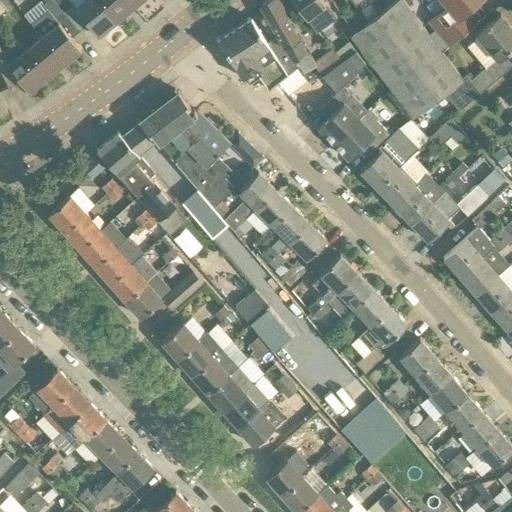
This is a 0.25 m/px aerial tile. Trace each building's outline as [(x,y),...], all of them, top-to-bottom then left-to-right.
[(115,22),(97,0),(85,0),(76,8),(72,4),(63,11),(52,0),(47,0),(43,4),(47,10),(31,24),(41,37),(63,64),(82,49),(81,48),(80,49),(71,38),(88,24),(97,35),(96,35),(97,36),(115,22)] [(52,0),(63,11),(72,4),(69,0),(52,0)] [(125,0),(97,0),(115,22),(132,8),(125,0)] [(313,68),(307,55),(299,40),(276,0),(265,0),(260,4),(277,35),(285,49),(293,62),(293,63),(301,77),(303,75),(313,68)] [(323,0),(293,0),(306,17),(316,32),(336,18),(323,0)] [(398,0),(384,11),(446,93),(467,77),(465,75),(461,78),(403,0),(398,0)] [(433,26),(450,46),(474,25),(463,13),(479,0),(445,0),(449,4),(436,15),(440,20),(433,26)] [(445,94),(446,93),(384,11),(350,36),(413,119),(445,94)] [(485,67),(484,68),(473,76),(469,72),(465,75),(467,77),(480,93),(495,81),(511,66),(511,64),(503,54),(511,46),(511,27),(501,14),(477,34),(479,36),(468,46),(485,67)] [(292,88),(305,80),(303,75),(301,77),(293,63),(293,62),(285,49),(277,35),(267,42),(251,18),(217,39),(242,78),(254,70),(269,90),(286,77),(292,88)] [(25,50),(47,77),(63,64),(41,37),(25,50)] [(47,77),(25,50),(16,41),(2,51),(0,48),(0,72),(8,89),(19,79),(29,91),(28,91),(29,92),(47,77)] [(322,62),(328,70),(342,59),(332,48),(312,63),(315,67),(322,62)] [(354,49),(351,52),(347,55),(342,59),(328,70),(321,75),(336,93),(344,85),(365,64),(354,49)] [(321,75),(328,70),(322,62),(315,67),(321,75)] [(467,77),(446,93),(445,94),(458,110),(480,93),(467,77)] [(359,102),(344,85),(336,93),(324,105),(332,113),(318,127),(333,143),(359,118),(351,110),(359,102)] [(156,140),(192,109),(178,91),(139,121),(156,140)] [(213,206),(233,186),(224,176),(230,169),(217,156),(230,143),(197,110),(196,110),(194,108),(192,109),(156,140),(213,206)] [(377,148),(390,134),(375,118),(367,126),(359,118),(333,143),(349,159),(363,145),(371,153),(377,148)] [(458,144),(467,135),(450,118),(429,138),(439,148),(451,137),(458,144)] [(398,126),(390,134),(377,148),(380,151),(360,171),(377,188),(399,168),(412,155),(411,154),(418,148),(398,126)] [(140,155),(139,155),(121,134),(118,131),(97,150),(159,219),(175,205),(153,180),(152,181),(134,160),(140,155)] [(511,158),(501,147),(491,155),(502,167),(511,159),(511,158)] [(415,184),(406,175),(420,163),(412,155),(399,168),(377,188),(394,205),(415,184)] [(102,167),(92,156),(80,167),(90,178),(102,167)] [(453,172),(458,176),(466,169),(461,164),(453,172)] [(248,216),(256,208),(276,189),(258,171),(236,193),(243,200),(224,218),(235,230),(238,226),(248,216)] [(458,176),(453,172),(446,179),(456,189),(464,182),(458,176)] [(427,173),(415,184),(394,205),(411,223),(432,202),(444,191),(449,196),(456,189),(446,179),(439,186),(427,173)] [(106,194),(116,186),(110,179),(100,187),(106,194)] [(466,215),(486,196),(476,185),(456,204),(466,215)] [(112,200),(121,192),(116,186),(106,194),(112,200)] [(292,205),(276,189),(256,208),(273,225),(292,205)] [(48,214),(64,231),(85,213),(70,195),(48,214)] [(480,227),(489,219),(505,203),(498,195),(472,219),(480,227)] [(450,220),(432,202),(411,223),(428,241),(450,220)] [(309,222),(292,205),(273,225),(282,233),(271,245),(278,252),(290,241),(309,222)] [(151,215),(146,209),(135,218),(141,224),(151,215)] [(64,231),(79,249),(100,230),(85,213),(64,231)] [(151,215),(141,224),(146,230),(157,221),(151,215)] [(244,233),(254,223),(248,216),(238,226),(244,233)] [(511,218),(496,233),(505,243),(511,236),(511,218)] [(109,221),(100,230),(79,249),(94,266),(125,239),(109,221)] [(309,222),(290,241),(307,259),(326,239),(309,222)] [(489,239),(477,227),(466,238),(443,257),(459,275),(493,245),(498,249),(505,243),(496,233),(489,239)] [(128,236),(125,239),(94,266),(110,283),(142,254),(143,253),(128,236)] [(268,262),(278,252),(271,245),(260,255),(268,262)] [(459,275),(475,294),(498,274),(509,264),(497,250),(498,249),(493,245),(459,275)] [(173,247),(172,248),(162,256),(168,263),(178,254),(173,247)] [(268,262),(275,269),(280,264),(281,264),(286,259),(278,252),(268,262)] [(110,283),(125,300),(156,273),(155,272),(157,271),(142,254),(110,283)] [(324,257),(306,276),(311,280),(309,283),(321,295),(322,294),(327,300),(357,271),(340,254),(331,263),(324,257)] [(296,261),(286,271),(280,276),(280,277),(287,285),(305,269),(296,261)] [(202,281),(192,270),(170,289),(156,273),(125,300),(140,318),(161,299),(170,309),(202,281)] [(374,288),(357,271),(327,300),(322,294),(321,295),(315,301),(325,312),(331,306),(343,318),(354,307),(374,288)] [(475,294),(491,312),(511,293),(511,290),(498,274),(475,294)] [(371,325),(390,306),(374,288),(354,307),(371,325)] [(247,324),(265,308),(268,306),(252,289),(243,298),(242,297),(234,304),(235,305),(232,307),(245,322),(247,324)] [(511,293),(491,312),(507,330),(511,326),(511,293)] [(325,312),(315,301),(308,307),(311,311),(318,318),(325,312)] [(229,313),(223,306),(214,315),(220,321),(220,320),(229,313)] [(371,325),(359,336),(371,348),(373,346),(387,342),(407,323),(390,306),(371,325)] [(311,311),(306,315),(312,324),(318,318),(311,311)] [(0,346),(18,329),(3,312),(0,314),(0,346)] [(226,326),(235,319),(229,313),(220,320),(226,326)] [(161,341),(177,359),(198,340),(183,323),(161,341)] [(177,359),(192,376),(222,349),(231,340),(216,324),(198,340),(177,359)] [(0,346),(0,350),(14,366),(16,363),(35,346),(18,329),(0,346)] [(351,342),(352,343),(359,336),(354,330),(346,337),(351,342)] [(264,343),(257,336),(248,345),(254,351),(264,343)] [(351,342),(346,337),(340,343),(344,348),(351,342)] [(400,356),(415,375),(436,357),(420,338),(400,356)] [(260,358),(269,349),(264,343),(254,351),(251,354),(256,361),(259,357),(260,358)] [(363,355),(356,362),(365,372),(383,356),(373,346),(371,348),(372,350),(364,357),(363,355)] [(192,376),(207,393),(237,366),(222,349),(192,376)] [(451,375),(436,357),(415,375),(430,392),(451,375)] [(16,363),(14,366),(7,372),(6,371),(0,376),(0,396),(25,372),(16,363)] [(207,393),(222,410),(252,383),(237,366),(207,393)] [(36,388),(53,406),(74,386),(57,369),(36,388)] [(280,390),(290,381),(283,374),(273,383),(280,390)] [(467,392),(451,375),(430,392),(446,410),(467,392)] [(391,386),(400,397),(408,390),(399,379),(391,386)] [(285,395),(294,387),(295,386),(290,381),(280,390),(285,395)] [(222,410),(238,428),(268,400),(252,383),(222,410)] [(74,386),(53,406),(45,413),(61,429),(89,402),(74,386)] [(391,386),(383,393),(392,403),(400,397),(391,386)] [(483,411),(467,392),(446,410),(462,429),(483,411)] [(406,432),(375,397),(340,429),(371,463),(406,432)] [(268,400),(238,428),(253,445),(277,424),(284,417),(268,400)] [(89,402),(61,429),(77,446),(105,418),(89,402)] [(498,429),(483,411),(462,429),(477,447),(498,429)] [(20,437),(30,428),(18,416),(9,425),(20,437)] [(422,423),(431,433),(439,426),(430,416),(422,423)] [(105,418),(77,446),(75,448),(91,464),(100,455),(121,435),(105,418)] [(422,423),(415,429),(423,440),(431,433),(422,423)] [(30,428),(20,437),(25,442),(35,434),(30,428)] [(511,449),(511,445),(498,429),(477,447),(493,466),(511,449)] [(333,448),(342,440),(336,434),(327,442),(333,448)] [(121,435),(100,455),(116,471),(137,451),(121,435)] [(348,446),(342,440),(333,448),(334,450),(338,455),(348,446)] [(327,465),(338,455),(334,450),(323,460),(327,465)] [(125,496),(133,488),(153,468),(137,451),(116,471),(109,479),(125,496)] [(0,475),(13,461),(3,452),(0,456),(0,475)] [(454,458),(463,469),(470,462),(462,452),(454,458)] [(266,477),(281,495),(302,476),(287,458),(266,477)] [(454,458),(446,465),(455,475),(463,469),(454,458)] [(42,468),(48,474),(57,465),(51,459),(42,468)] [(15,496),(38,473),(27,463),(4,487),(15,496)] [(377,470),(371,463),(361,472),(367,479),(377,470)] [(62,471),(57,465),(48,474),(53,479),(62,471)] [(377,470),(367,479),(372,485),(382,476),(377,470)] [(281,495),(297,511),(318,493),(302,476),(281,495)] [(318,493),(297,511),(296,511),(330,511),(347,497),(340,490),(335,494),(327,485),(318,493)] [(78,496),(84,502),(92,494),(86,488),(78,496)] [(170,496),(161,488),(153,496),(161,505),(170,496)] [(481,508),(492,498),(486,490),(474,500),(481,508)] [(188,511),(192,508),(176,491),(154,511),(188,511)] [(29,499),(39,510),(46,503),(36,492),(29,499)] [(92,494),(84,502),(89,508),(98,500),(92,494)] [(511,511),(511,496),(503,503),(501,501),(497,504),(499,506),(493,510),(494,511),(511,511)] [(330,511),(351,511),(349,509),(353,505),(347,497),(330,511)] [(481,508),(484,511),(494,511),(493,510),(499,506),(497,504),(492,498),(481,508)] [(36,511),(39,510),(29,499),(22,506),(27,511),(36,511)] [(387,511),(399,511),(403,509),(397,502),(387,511)]
